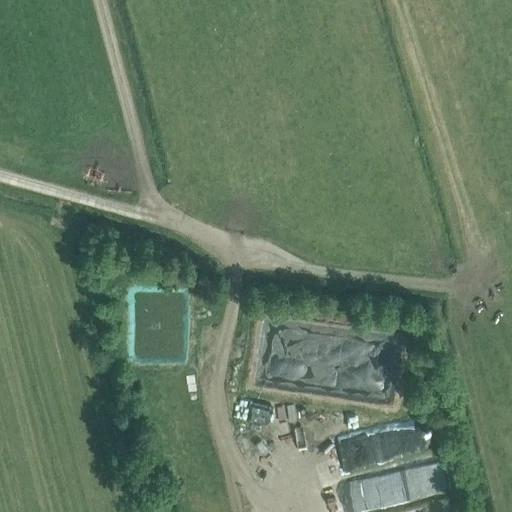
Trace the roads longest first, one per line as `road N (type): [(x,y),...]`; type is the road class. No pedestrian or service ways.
road 1 (track): [(282,511),(232,461),(213,393),(234,257),(194,231),(0,177)]
road 2 (track): [(160,221),(99,0)]
road 3 (track): [(234,257),(446,287)]
